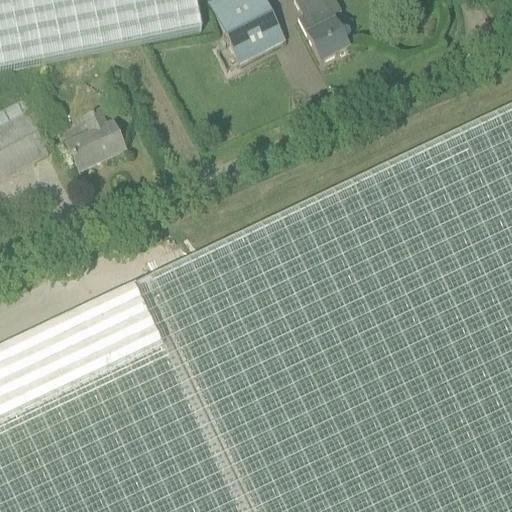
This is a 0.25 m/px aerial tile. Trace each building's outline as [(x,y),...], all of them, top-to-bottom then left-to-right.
[(0,0),(0,73),(202,32),(195,0),(0,0)] [(260,0),(222,0),(208,7),(240,68),(284,45),(260,0)] [(301,0),(310,17),(297,24),(319,67),(347,52),(331,21),(340,16),(331,0),(301,0)] [(60,131),(48,106),(0,130),(0,179),(49,156),(41,140),(60,131)] [(0,511),(511,511),(511,109),(0,351),(0,511)] [(65,148),(78,175),(123,154),(111,127),(105,130),(98,115),(84,122),(90,137),(65,148)]
